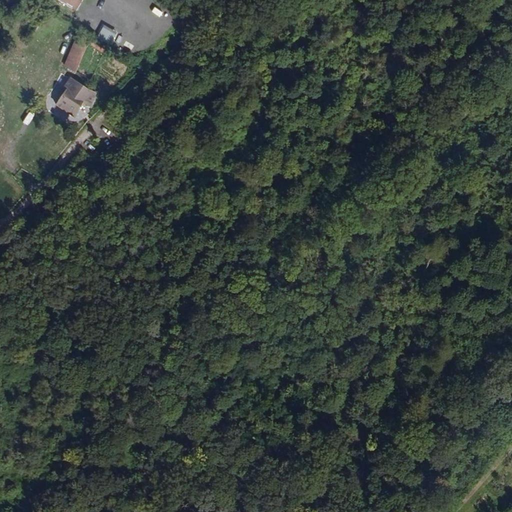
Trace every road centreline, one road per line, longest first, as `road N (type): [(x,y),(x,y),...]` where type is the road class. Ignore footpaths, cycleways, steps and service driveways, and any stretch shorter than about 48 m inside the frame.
road 1 (track): [(93,126),(155,70),(282,0)]
road 2 (residential): [(0,229),(93,126)]
